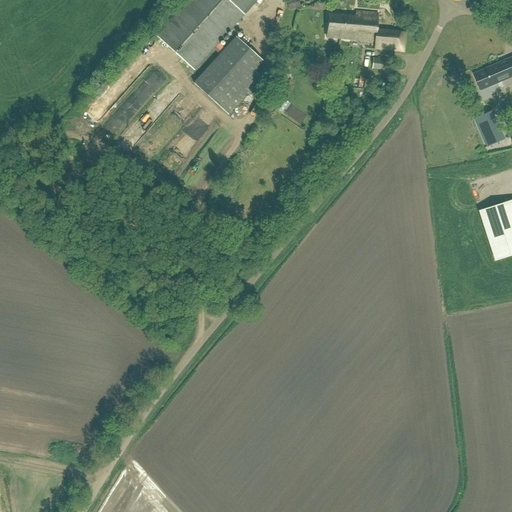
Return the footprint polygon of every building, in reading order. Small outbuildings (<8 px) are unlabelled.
[(257,0),(186,0),(155,36),(194,71),(201,63),(205,66),(210,60),(207,57),(213,49),(215,51),(220,45),(218,44),(257,0)] [(380,13),(358,11),(358,16),(331,13),(328,36),(377,42),(376,47),(406,50),(407,32),(378,29),(380,13)] [(263,61),(236,37),(193,83),(228,115),(261,79),(253,71),(263,61)] [(388,59),(373,58),(372,69),(387,71),(388,59)] [(505,59),(474,72),(478,81),(481,79),(484,86),(511,74),(511,59),(507,62),(505,59)] [(139,94),(136,99),(141,103),(145,99),(139,94)] [(492,111),(474,119),(486,147),(504,139),(492,111)] [(511,200),(478,211),(494,261),(511,255),(511,200)]
